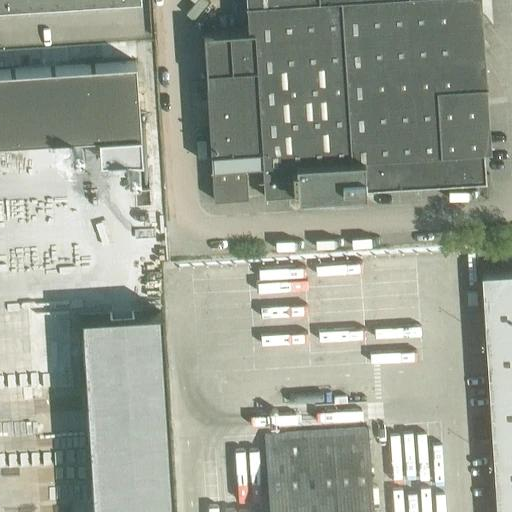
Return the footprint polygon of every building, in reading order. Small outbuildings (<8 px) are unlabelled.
[(489,172),(486,172),(480,83),(481,83),(481,82),(480,82),(478,51),(466,35),(476,27),(464,12),(475,4),(474,0),(244,0),(245,1),(252,1),(254,26),(203,29),(209,131),(214,198),(248,196),(245,163),(262,162),(264,195),(486,181),(486,180),(489,180),(489,172)] [(0,140),(98,134),(100,157),(142,155),(136,60),(0,68),(0,140)] [(511,511),(511,272),(483,275),(497,511),(511,511)] [(187,511),(174,307),(94,313),(106,511),(187,511)] [(264,433),(268,511),(373,511),(368,427),(264,433)] [(400,511),(448,511),(447,468),(430,468),(429,448),(412,449),(413,473),(399,474),(400,511)]
